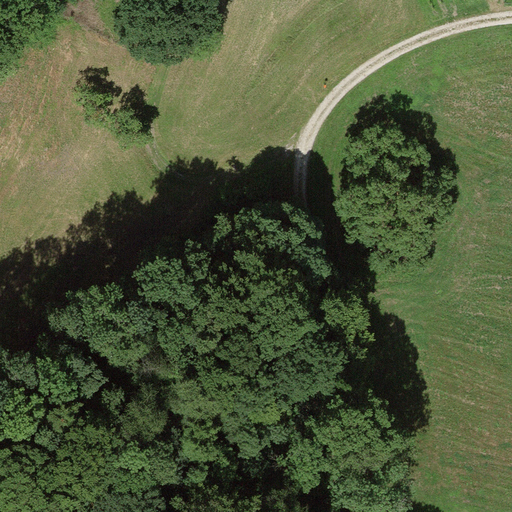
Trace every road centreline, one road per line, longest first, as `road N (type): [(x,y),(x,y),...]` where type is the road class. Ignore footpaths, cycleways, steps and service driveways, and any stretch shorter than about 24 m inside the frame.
road 1 (track): [(511,18),(419,40),(368,63),(313,113),(299,156),(292,189),(297,239),(377,511)]
road 2 (track): [(198,0),(179,96),(185,156),(204,163),(299,156)]
